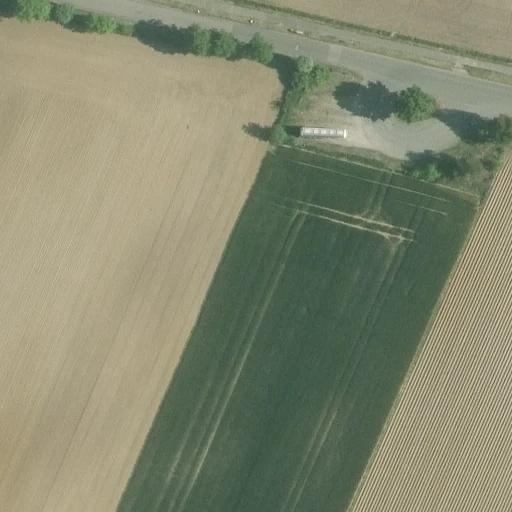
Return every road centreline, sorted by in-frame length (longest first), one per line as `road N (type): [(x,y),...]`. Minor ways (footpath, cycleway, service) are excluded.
road 1 (unclassified): [(404,74),(69,0)]
road 2 (unclassified): [(404,74),(370,101),(370,119),(386,141),(429,142),(465,117),(511,107)]
